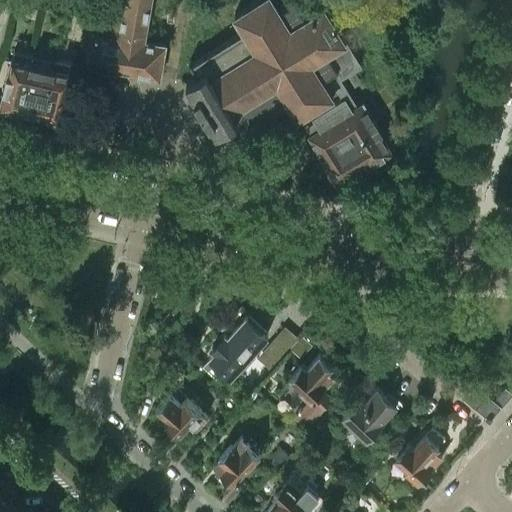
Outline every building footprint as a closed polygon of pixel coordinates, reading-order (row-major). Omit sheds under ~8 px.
[(144,38),(150,0),(109,0),(104,32),(90,29),(84,64),(116,69),(117,67),(128,69),(127,71),(159,76),(165,42),(144,38)] [(321,76),(328,49),(345,38),(338,26),(339,25),(336,19),(334,20),(324,4),(317,9),(315,7),(314,8),(311,3),(307,6),(311,12),(306,15),(296,0),(292,0),(279,8),(274,0),(254,0),(234,13),(244,29),(238,57),(220,68),(225,76),(223,78),(234,96),(237,95),(242,103),(259,92),(288,100),(298,116),(333,94),(332,93),(321,76)] [(197,73),(186,80),(217,130),(228,123),(235,135),(237,134),(236,132),(288,100),(259,92),(242,103),(237,95),(234,96),(223,78),(225,76),(220,68),(238,57),(244,29),(192,61),(191,59),(189,61),(197,73)] [(381,131),(362,101),(357,105),(338,75),(345,71),(353,66),(360,62),(345,38),(328,49),(321,76),(332,93),(339,89),(343,97),(314,116),(316,120),(308,125),(313,132),(309,134),(315,144),(313,145),(318,154),(320,152),(325,160),(323,162),(325,165),(324,166),(332,177),(333,177),(335,180),(339,178),(340,179),(352,171),(351,170),(367,160),(368,163),(390,150),(380,133),(381,131)] [(1,104),(20,108),(33,53),(14,48),(8,72),(7,72),(3,88),(4,89),(1,104)] [(53,57),(33,53),(20,108),(41,113),(53,57)] [(75,62),(53,57),(41,113),(62,118),(65,103),(67,103),(71,87),(69,86),(75,62)] [(353,66),(345,71),(354,85),(362,80),(353,66)] [(267,331),(246,312),(227,334),(224,331),(214,343),(212,345),(214,348),(209,354),(230,373),(267,331)] [(301,363),(289,375),(303,387),(300,390),(311,399),(295,416),(306,426),(332,398),(321,388),(334,374),(328,368),(332,364),(320,352),(306,367),(301,363)] [(489,418),(511,391),(505,385),(494,398),(487,392),(481,398),(469,388),(463,395),(489,418)] [(396,403),(377,386),(363,400),(359,397),(341,416),(365,438),(382,419),(382,418),(396,403)] [(164,421),(166,422),(179,433),(189,421),(196,427),(207,415),(186,397),(180,403),(169,393),(156,407),(167,417),(164,421)] [(432,425),(426,431),(412,447),(406,442),(395,455),(409,467),(407,470),(417,479),(441,453),(434,448),(444,437),(432,425)] [(213,465),(219,471),(232,482),(260,452),(241,434),(232,445),(230,443),(218,456),(220,458),(213,465)] [(366,464),(355,474),(364,483),(374,472),(366,464)] [(298,511),(299,511),(310,499),(317,492),(293,470),(284,480),(285,480),(273,492),(278,497),(264,511),(298,511)] [(309,511),(323,498),(317,492),(310,499),(299,511),(300,511),(309,511)]
